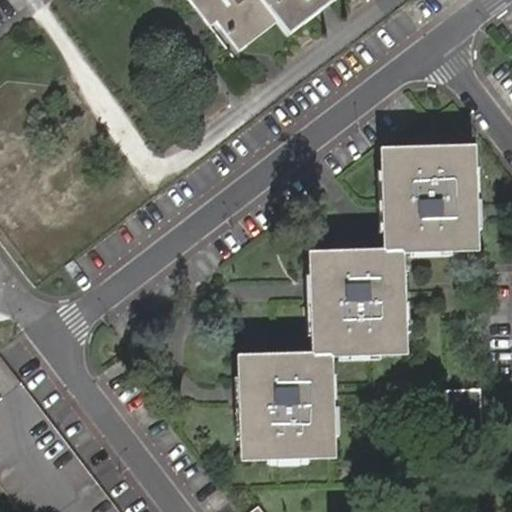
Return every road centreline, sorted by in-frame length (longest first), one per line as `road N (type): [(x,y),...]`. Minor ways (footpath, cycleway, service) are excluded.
road 1 (residential): [(183,511),(84,381),(71,347),(90,303),(436,41)]
road 2 (residential): [(436,41),(511,139)]
